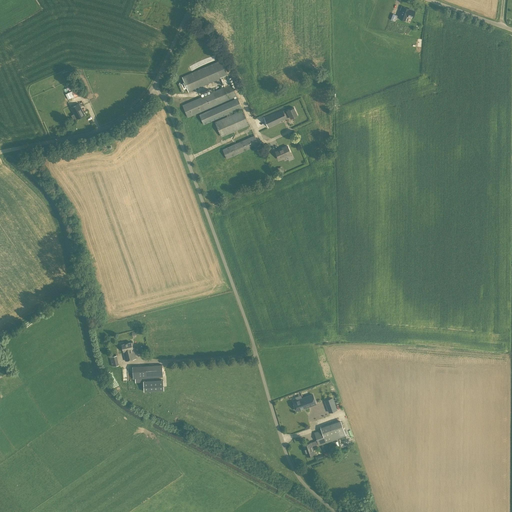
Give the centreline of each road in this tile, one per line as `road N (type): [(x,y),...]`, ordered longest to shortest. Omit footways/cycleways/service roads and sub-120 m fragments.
road 1 (unclassified): [(335,511),(288,460),(249,326),(154,87)]
road 2 (unclassified): [(0,151),(101,129),(154,87)]
road 3 (unknown): [(256,350),(137,357)]
